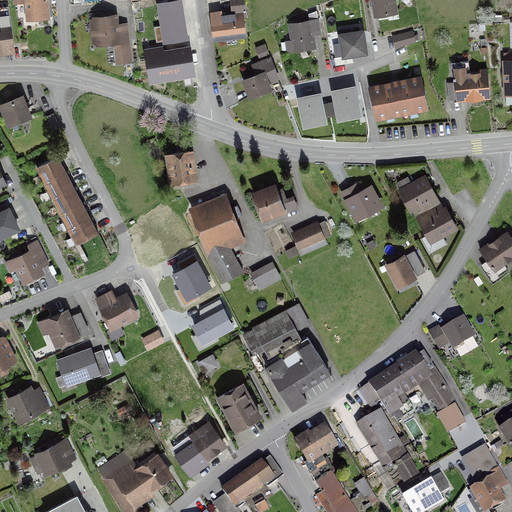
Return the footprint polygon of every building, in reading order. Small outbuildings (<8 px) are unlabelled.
[(25,0),(27,19),(46,17),(45,0),(25,0)] [(165,38),(186,35),(183,15),(180,0),(173,0),(159,2),(165,38)] [(209,14),(212,40),(245,36),(242,17),(245,17),(243,0),(230,0),(232,13),(239,12),(239,17),(221,19),(220,12),(209,14)] [(371,0),(374,16),(395,12),(393,0),(371,0)] [(0,8),(0,47),(3,47),(12,46),(8,16),(7,16),(6,8),(0,8)] [(97,45),(118,42),(115,16),(94,19),(97,45)] [(293,50),(313,47),(309,22),(289,25),(293,50)] [(339,32),(343,56),(365,53),(361,32),(348,34),(347,31),(339,32)] [(410,33),(393,37),(396,46),(412,41),(410,33)] [(258,57),(267,53),(264,45),(255,49),(258,57)] [(190,58),(188,46),(155,51),(154,48),(142,50),(147,76),(192,69),(190,58)] [(511,52),(503,53),(505,104),(511,103),(511,52)] [(257,75),(243,81),(249,97),(269,90),(266,82),(276,78),(269,59),(253,65),(257,75)] [(447,84),(449,99),(456,99),(489,97),(487,74),(464,76),(464,72),(454,73),(454,78),(452,78),(453,80),(454,80),(455,84),(447,84)] [(425,108),(419,78),(370,88),(376,118),(425,108)] [(334,91),(339,115),(359,111),(354,87),(334,91)] [(319,94),(300,99),(305,122),(324,118),(319,94)] [(0,106),(8,125),(29,116),(21,98),(0,106)] [(59,127),(52,113),(46,117),(52,130),(59,127)] [(193,178),(190,154),(167,157),(171,184),(193,181),(192,178),(193,178)] [(54,197),(62,212),(70,227),(79,243),(97,233),(91,222),(89,218),(83,206),(81,202),(75,192),(73,187),(67,176),(65,172),(58,159),(56,156),(38,165),(46,181),(54,197)] [(0,169),(0,190),(9,186),(0,169)] [(418,205),(434,197),(428,188),(423,178),(400,191),(410,210),(413,208),(417,215),(430,241),(454,228),(449,219),(443,209),(426,219),(422,212),(418,205)] [(295,208),(291,197),(284,200),(282,195),(279,196),(275,186),(252,195),(260,216),(283,207),(284,212),(295,208)] [(380,206),(370,187),(353,196),(349,189),(341,193),(356,219),(380,206)] [(228,204),(193,217),(208,255),(222,282),(240,272),(227,248),(243,242),(228,204)] [(10,209),(0,213),(0,237),(19,229),(10,209)] [(329,235),(323,222),(293,235),(298,247),(299,247),(302,253),(309,250),(307,245),(329,235)] [(511,254),(511,240),(508,234),(481,252),(487,261),(481,266),(491,281),(507,271),(501,262),(511,254)] [(41,273),(30,251),(12,260),(23,282),(41,273)] [(410,262),(417,258),(413,252),(406,256),(410,262)] [(397,286),(414,278),(402,256),(386,265),(397,286)] [(197,262),(174,275),(188,299),(211,287),(197,262)] [(279,278),(272,264),(251,275),(259,289),(279,278)] [(111,328),(135,315),(125,295),(115,300),(110,291),(96,299),(111,328)] [(506,307),(510,305),(506,297),(502,299),(506,307)] [(292,324),(302,319),(295,305),(251,328),(252,330),(243,334),(251,349),(260,344),(269,361),(264,364),(292,409),(305,401),(299,390),(328,371),(306,337),(301,341),(292,324)] [(233,325),(223,307),(193,323),(203,341),(233,325)] [(56,345),(87,331),(81,317),(69,322),(65,312),(38,324),(42,333),(50,330),(56,345)] [(471,337),(462,320),(451,327),(448,322),(430,333),(438,347),(449,341),(453,348),(471,337)] [(11,363),(13,359),(2,338),(0,338),(0,337),(0,371),(5,370),(6,366),(11,363)] [(66,384),(97,372),(89,350),(58,362),(66,384)] [(439,410),(452,402),(437,375),(422,353),(371,387),(369,384),(359,391),(369,407),(379,400),(388,414),(391,418),(393,417),(396,421),(402,417),(399,413),(410,406),(401,391),(416,381),(429,400),(431,399),(439,410)] [(204,370),(218,363),(213,354),(200,361),(204,370)] [(237,428),(259,416),(241,385),(219,396),(223,403),(223,407),(229,419),(233,421),(237,428)] [(40,409),(31,392),(29,388),(23,391),(19,390),(17,394),(8,399),(19,420),(40,409)] [(448,432),(464,423),(454,405),(438,414),(448,432)] [(395,442),(377,412),(357,424),(383,468),(394,462),(405,480),(414,474),(398,448),(406,443),(403,437),(395,442)] [(511,421),(500,430),(511,449),(511,421)] [(169,448),(186,471),(223,445),(207,423),(189,436),(188,435),(169,448)] [(294,440),(308,462),(319,455),(335,445),(324,428),(310,437),(307,432),(294,440)] [(65,463),(68,462),(59,443),(37,454),(45,473),(58,466),(60,469),(66,466),(65,463)] [(133,507),(130,502),(169,475),(156,456),(137,470),(126,454),(99,472),(123,511),(139,511),(136,506),(133,507)] [(322,460),(319,455),(308,462),(304,464),(321,493),(315,496),(324,511),(361,511),(363,511),(359,503),(367,498),(370,504),(376,500),(363,478),(355,484),(360,493),(354,496),(355,498),(348,502),(331,474),(333,473),(333,470),(326,458),(322,460)] [(267,487),(276,480),(282,476),(269,457),(222,491),(235,510),(244,503),(241,500),(264,483),(267,487)] [(504,481),(497,468),(490,472),(493,476),(472,489),(485,511),(503,501),(494,487),(504,481)] [(414,511),(420,511),(442,499),(430,480),(404,495),(414,511)] [(257,511),(261,511),(267,508),(264,502),(255,507),(257,511)] [(234,511),(228,503),(222,507),(224,511),(234,511)]
